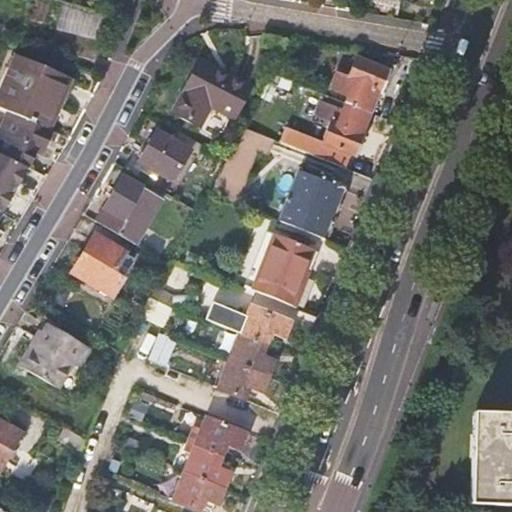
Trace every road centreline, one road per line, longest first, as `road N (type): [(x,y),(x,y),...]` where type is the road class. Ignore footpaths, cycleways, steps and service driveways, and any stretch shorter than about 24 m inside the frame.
road 1 (secondary): [(336,511),(414,283),(511,37)]
road 2 (secondary): [(457,53),(278,509)]
road 3 (residential): [(0,309),(135,60),(198,0)]
road 4 (residential): [(457,53),(198,0)]
